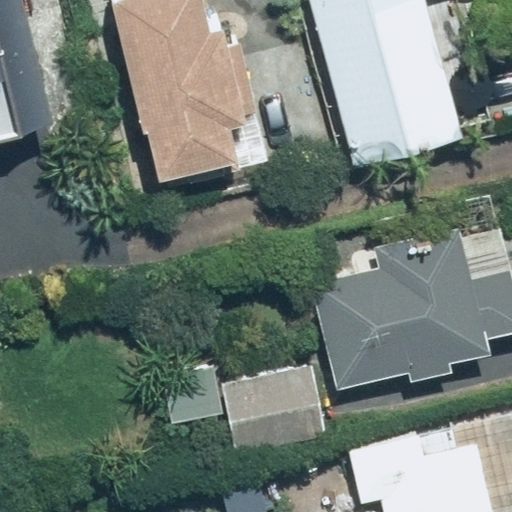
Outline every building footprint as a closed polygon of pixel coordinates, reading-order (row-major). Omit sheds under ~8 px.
[(0,0),(0,122),(44,113),(19,0),(0,0)] [(197,26),(191,0),(96,0),(136,171),(219,153),(211,119),(232,114),(212,22),(197,26)] [(297,0),(340,157),(445,129),(410,1),(414,0),(297,0)] [(359,264),(303,277),(327,385),(395,370),(397,379),(436,370),(433,359),(471,351),(468,334),(511,324),(511,318),(493,230),(454,238),(451,225),(355,246),(359,264)] [(213,362),(151,371),(158,420),(218,411),(223,447),(317,434),(307,365),(215,378),(213,362)] [(511,511),(511,500),(511,501),(511,484),(511,411),(340,447),(341,460),(268,479),(277,511),(287,511),(368,491),(373,511),(511,511)]
